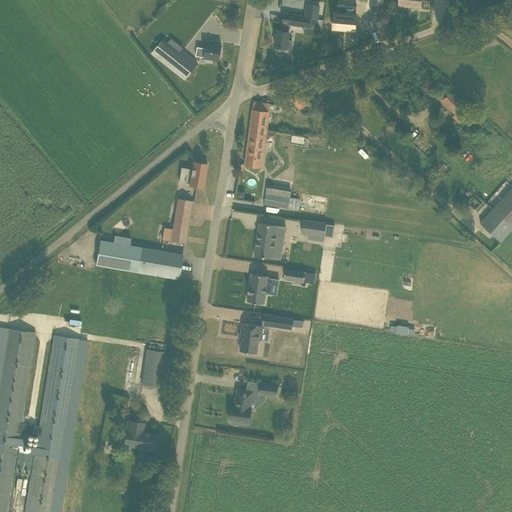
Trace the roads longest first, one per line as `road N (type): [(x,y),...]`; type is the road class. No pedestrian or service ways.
road 1 (unclassified): [(172,511),(242,92)]
road 2 (unclassified): [(0,283),(242,92)]
road 3 (unclassified): [(242,92),(485,9)]
